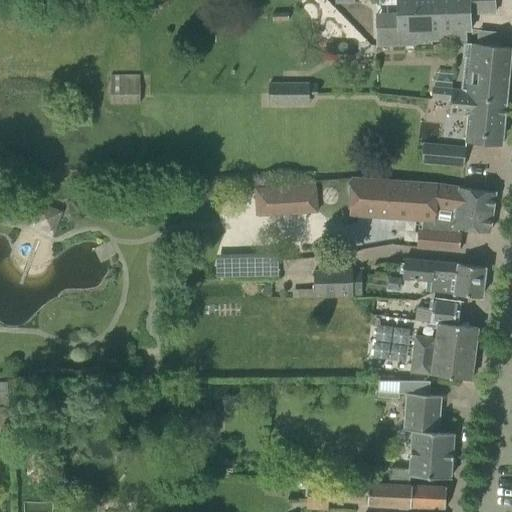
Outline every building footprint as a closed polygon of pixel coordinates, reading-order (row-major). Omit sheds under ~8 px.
[(375,0),(377,47),(430,45),(430,40),(453,40),(453,45),(466,45),(466,31),(470,31),(469,14),(494,13),(493,0),(375,0)] [(463,142),(501,146),(511,47),(470,43),(465,91),(433,88),(432,100),(450,102),(449,112),(466,114),(463,142)] [(110,74),(110,104),(139,104),(139,74),(110,74)] [(309,83),(309,82),(293,82),(281,82),(269,82),(268,95),(268,103),(309,104),(309,95),(309,94),(317,94),(317,83),(309,83)] [(421,163),(464,167),(466,147),(423,143),(421,163)] [(489,233),(495,193),(475,190),(437,184),(351,178),(348,215),(433,221),(430,249),(459,251),(461,233),(453,232),(453,228),(489,233)] [(317,212),(315,185),(255,189),(257,215),(317,212)] [(454,295),(454,294),(481,298),(485,268),(465,265),(404,259),(402,278),(431,281),(430,293),(434,292),(454,295)] [(360,286),(360,271),(352,271),(352,270),(313,271),(314,297),(352,296),(352,295),(360,295),(360,286)] [(414,332),(410,372),(470,380),(477,328),(454,325),(456,304),(432,301),(429,321),(436,322),(434,334),(414,332)] [(377,397),(398,397),(399,380),(378,379),(377,397)] [(403,430),(412,431),(411,438),(408,475),(430,477),(450,478),(454,434),(454,433),(438,432),(441,395),(406,393),(403,430)] [(0,407),(0,431),(11,431),(10,407),(0,407)] [(308,480),(307,501),(328,503),(328,498),(368,500),(369,483),(308,480)] [(378,505),(424,508),(444,509),(445,487),(379,484),(378,505)]
